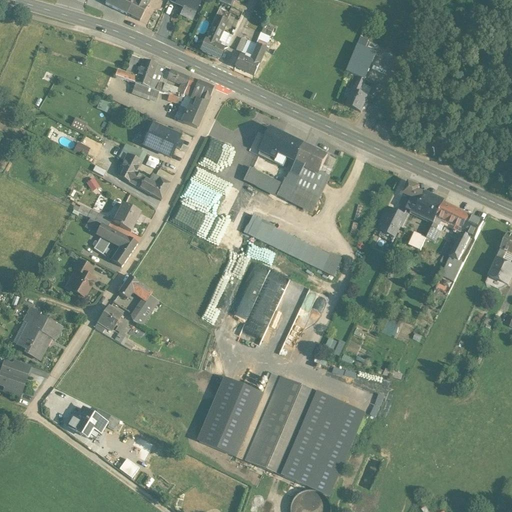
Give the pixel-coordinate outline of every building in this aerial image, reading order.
[(104,0),(103,4),(115,10),(120,0),(104,0)] [(127,0),(120,0),(115,10),(126,16),(133,3),(127,0)] [(151,0),(134,0),(139,2),(138,4),(146,9),(151,0)] [(201,0),(177,0),(175,6),(185,10),(182,17),(192,22),(201,0)] [(233,1),(229,0),(218,0),(217,3),(229,8),(232,2),(233,1)] [(138,4),(133,2),(133,3),(126,16),(139,23),(146,9),(138,4)] [(221,22),(216,20),(210,32),(220,36),(225,24),(221,22)] [(274,30),(264,26),(260,34),(270,39),(274,30)] [(220,36),(210,32),(208,38),(217,42),(220,36)] [(270,39),(260,34),(257,42),(266,47),(270,39)] [(217,49),(215,48),(216,44),(217,42),(208,38),(201,53),(217,61),(222,51),(217,49)] [(358,46),(365,49),(368,42),(361,39),(358,46)] [(247,43),(241,40),(235,51),(240,54),(242,54),(247,43)] [(255,46),(247,43),(242,54),(240,54),(239,58),(250,63),(257,47),(255,46)] [(257,47),(250,63),(258,67),(265,50),(257,47)] [(357,48),(346,75),(358,80),(365,83),(375,55),(357,48)] [(132,58),(129,66),(135,68),(138,60),(132,58)] [(250,63),(239,58),(234,68),(253,77),(258,67),(250,63)] [(144,62),(141,70),(139,70),(138,73),(140,73),(138,79),(136,85),(142,88),(150,64),(144,62)] [(156,67),(150,64),(142,88),(148,90),(151,82),(156,67)] [(129,66),(126,75),(132,77),(135,68),(129,66)] [(126,75),(117,72),(115,78),(136,85),(138,79),(132,77),(126,75)] [(170,72),(167,80),(181,87),(179,92),(179,93),(184,95),(189,80),(170,72)] [(213,90),(189,80),(184,95),(183,96),(192,99),(191,101),(192,101),(206,107),(209,100),(213,90)] [(159,85),(151,82),(148,90),(156,93),(159,85)] [(364,86),(357,83),(353,93),(359,96),(364,86)] [(374,86),(365,83),(364,86),(359,96),(368,100),(369,96),(370,96),(374,86)] [(155,106),(160,94),(156,93),(148,90),(142,88),(136,85),(132,94),(146,99),(146,103),(155,106)] [(166,88),(159,85),(156,93),(160,94),(164,95),(166,88)] [(374,86),(370,96),(375,99),(380,89),(374,86)] [(179,92),(166,88),(164,95),(170,97),(181,99),(183,96),(184,95),(179,93),(179,92)] [(359,96),(353,93),(346,108),(361,115),(368,100),(359,96)] [(183,96),(181,99),(170,97),(168,101),(181,107),(180,109),(187,112),(192,101),(191,101),(192,99),(183,96)] [(206,107),(192,101),(187,112),(180,109),(177,115),(180,117),(177,123),(182,125),(182,124),(196,130),(206,107)] [(393,123),(387,120),(384,126),(390,129),(393,123)] [(180,138),(152,126),(143,147),(170,159),(175,149),(179,151),(181,145),(177,143),(180,138)] [(264,135),(270,139),(273,132),(263,126),(259,133),(264,135)] [(286,139),(273,132),(270,139),(264,135),(256,152),(260,153),(259,156),(275,163),(278,156),(286,139)] [(295,164),(303,147),(286,139),(278,156),(288,160),(295,164)] [(80,142),(76,151),(89,157),(93,148),(80,142)] [(141,164),(145,154),(125,145),(118,159),(126,162),(128,158),(139,163),(141,164)] [(313,151),(303,147),(295,164),(296,164),(305,169),(313,151)] [(313,151),(305,169),(310,171),(320,175),(320,174),(328,158),(313,151)] [(288,160),(278,156),(275,163),(284,168),(286,165),(288,166),(290,162),(287,161),(288,160)] [(126,162),(121,170),(134,176),(134,175),(139,163),(128,158),(126,162)] [(328,158),(320,174),(328,178),(335,162),(328,158)] [(291,175),(299,179),(305,169),(296,164),(291,175)] [(105,173),(95,167),(92,173),(103,178),(105,173)] [(244,181),(278,198),(284,186),(250,169),(244,181)] [(299,179),(291,175),(290,174),(284,186),(278,198),(312,215),(331,180),(328,178),(320,174),(320,175),(310,171),(305,169),(299,179)] [(134,176),(121,170),(117,178),(129,184),(134,176)] [(147,182),(134,175),(134,176),(129,184),(142,191),(147,182)] [(150,176),(147,182),(155,187),(159,181),(150,176)] [(99,188),(93,180),(87,184),(93,192),(99,188)] [(155,187),(147,182),(142,191),(160,202),(168,186),(159,181),(155,187)] [(416,211),(419,204),(421,205),(425,196),(418,192),(419,189),(408,184),(399,204),(402,206),(400,209),(407,212),(412,214),(414,210),(416,211)] [(421,205),(419,204),(416,211),(414,210),(412,214),(434,225),(444,206),(444,204),(425,196),(421,205)] [(139,214),(123,206),(113,223),(119,226),(119,227),(130,233),(136,222),(133,220),(137,214),(139,215),(139,214)] [(463,215),(444,206),(434,225),(439,228),(441,224),(456,231),(463,215)] [(386,209),(378,225),(384,228),(391,212),(386,209)] [(404,218),(391,212),(384,228),(381,233),(395,239),(400,229),(403,230),(412,214),(407,212),(404,218)] [(470,218),(463,215),(456,231),(455,232),(462,235),(470,218)] [(110,230),(113,223),(99,216),(96,223),(110,230)] [(342,260),(253,216),(244,234),(334,278),(342,260)] [(198,224),(209,227),(211,221),(200,218),(198,224)] [(470,218),(462,235),(470,239),(475,242),(484,225),(470,218)] [(119,235),(98,225),(95,230),(103,235),(100,240),(108,246),(112,240),(116,242),(119,235)] [(439,228),(434,225),(433,227),(427,241),(435,245),(440,234),(437,233),(439,228)] [(92,235),(100,240),(103,235),(95,230),(92,235)] [(119,235),(116,242),(124,245),(127,240),(128,240),(119,235)] [(426,241),(415,235),(410,247),(421,252),(426,241)] [(462,235),(456,247),(450,259),(458,263),(470,239),(462,235)] [(511,237),(507,236),(500,251),(506,253),(511,256),(511,237)] [(108,246),(100,240),(93,250),(99,254),(102,256),(108,246)] [(124,245),(112,262),(121,268),(136,246),(127,240),(124,245)] [(456,247),(450,244),(441,264),(447,267),(450,259),(456,247)] [(93,250),(92,249),(89,254),(96,259),(99,254),(93,250)] [(500,251),(496,261),(501,263),(506,253),(500,251)] [(511,259),(511,256),(506,253),(501,263),(509,267),(511,259)] [(458,263),(450,259),(447,267),(443,274),(456,280),(463,265),(458,263)] [(501,263),(496,261),(488,278),(506,286),(507,287),(511,275),(511,268),(509,267),(501,263)] [(91,270),(77,262),(73,271),(79,274),(79,273),(87,278),(91,270)] [(224,276),(239,284),(247,270),(231,262),(224,276)] [(87,278),(79,273),(79,274),(69,291),(84,299),(93,282),(87,278)] [(270,282),(268,281),(261,297),(281,306),(292,283),(273,274),(270,282)] [(138,284),(129,278),(117,294),(127,301),(133,291),(138,284)] [(506,286),(488,278),(485,285),(498,291),(506,286)] [(146,290),(138,284),(133,291),(142,297),(146,290)] [(210,309),(226,315),(229,307),(233,296),(225,293),(225,291),(218,289),(210,309)] [(152,293),(146,290),(142,297),(147,300),(139,312),(152,318),(161,304),(149,297),(152,293)] [(273,353),(299,359),(301,351),(302,350),(307,329),(305,327),(307,322),(308,321),(310,314),(317,315),(319,305),(324,306),(326,298),(317,296),(310,300),(309,298),(308,300),(312,305),(314,303),(313,310),(307,308),(304,321),(305,322),(299,325),(299,327),(285,335),(278,333),(273,353)] [(246,300),(230,330),(241,335),(257,305),(246,300)] [(504,310),(497,307),(491,320),(498,323),(504,310)] [(122,317),(108,308),(97,324),(98,324),(105,329),(111,333),(122,317)] [(40,315),(31,310),(24,322),(28,324),(31,326),(36,317),(38,318),(39,317),(40,315)] [(145,328),(152,318),(139,312),(132,323),(145,328)] [(53,325),(39,317),(38,318),(36,317),(31,326),(28,324),(16,346),(27,352),(25,355),(38,362),(50,339),(54,341),(60,330),(53,326),(53,325)] [(105,329),(98,324),(94,330),(101,334),(105,329)] [(118,331),(112,341),(129,351),(133,344),(123,338),(125,335),(118,331)] [(336,349),(339,340),(332,339),(329,348),(336,349)] [(344,357),(348,342),(342,341),(338,355),(344,357)] [(30,367),(14,362),(12,367),(28,373),(30,367)] [(28,373),(12,367),(4,364),(0,375),(25,383),(28,373)] [(25,383),(0,375),(0,374),(0,386),(5,388),(21,393),(25,383)] [(263,395),(237,459),(282,478),(317,395),(272,376),(263,395)] [(237,459),(263,395),(225,379),(198,443),(237,459)] [(5,388),(3,394),(19,399),(21,393),(5,388)] [(365,415),(317,395),(282,478),(330,498),(365,415)] [(94,417),(82,410),(75,422),(72,420),(67,428),(86,440),(93,429),(100,433),(106,424),(94,417)] [(110,417),(98,411),(94,417),(106,424),(110,417)] [(113,418),(105,430),(115,437),(124,424),(113,418)] [(148,461),(145,468),(151,471),(154,464),(148,461)] [(169,494),(180,473),(169,467),(158,489),(169,494)] [(330,511),(329,505),(325,498),(318,494),(310,492),(303,494),(296,498),(292,505),(290,511),(330,511)]
